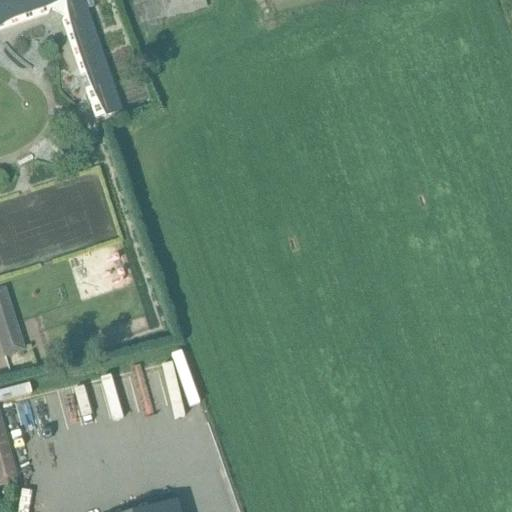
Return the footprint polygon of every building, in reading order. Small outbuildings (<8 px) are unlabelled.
[(86,90),(95,119),(106,116),(106,117),(121,112),(83,0),(0,0),(0,31),(48,15),(51,10),(65,17),(62,22),(81,76),(91,73),(96,87),(86,90)] [(131,0),(137,25),(206,9),(204,0),(131,0)] [(0,333),(17,328),(5,290),(0,291),(0,333)] [(0,419),(0,486),(17,482),(0,419)] [(176,511),(174,502),(140,511),(176,511)]
